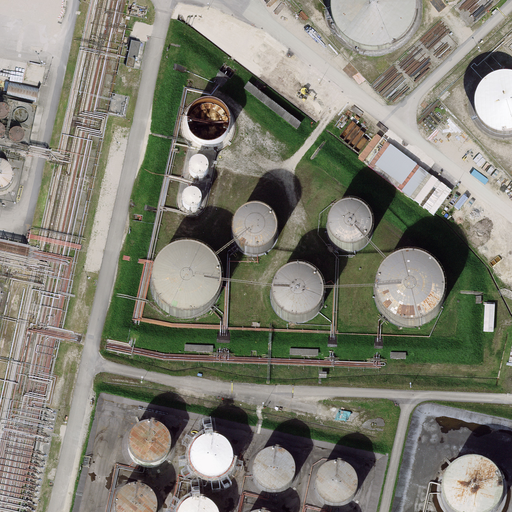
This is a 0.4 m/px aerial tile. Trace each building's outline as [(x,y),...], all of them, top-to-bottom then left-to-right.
[(377,45),(392,42),(405,34),(414,21),(417,6),(416,0),(338,0),(337,5),(340,20),(349,33),(362,42),(377,45)] [(490,127),(500,131),(511,129),(511,75),(506,74),(495,75),(485,80),(478,89),(475,99),(476,111),(481,120),(490,127)] [(14,120),(15,117),(15,115),(14,112),(12,110),(10,109),(7,109),(5,110),(3,112),(2,114),(1,117),(2,119),(4,121),(6,122),(9,122),(12,122),(14,120)] [(201,154),(209,153),(216,150),(221,144),(224,136),(224,129),(220,121),(214,116),(207,114),(199,114),(192,118),(186,124),(184,131),(184,139),(188,146),(194,151),(201,154)] [(0,138),(0,139),(3,140),(5,140),(8,139),(9,137),(10,135),(10,132),(9,130),(7,128),(5,127),(2,128),(0,128),(0,138)] [(30,142),(31,140),(30,137),(29,134),(27,132),(24,131),(22,132),(19,133),(17,135),(16,137),(16,140),(18,143),(20,145),(22,146),(25,145),(28,144),(30,142)] [(0,194),(1,194),(7,193),(11,189),(14,184),(15,178),(13,173),(9,168),(4,166),(0,165),(0,194)] [(362,255),(369,250),(374,243),(375,235),(373,226),(369,219),(361,215),(353,213),(345,215),(338,220),(333,227),(332,235),(333,243),(338,250),(345,255),(354,257),(362,255)] [(238,245),(241,253),(248,258),(256,260),(264,260),(271,256),(276,250),(279,242),(278,234),(274,226),(268,221),(260,219),(252,219),(245,223),(239,229),(237,237),(238,245)] [(214,299),(218,286),(217,273),(211,261),(201,252),(189,247),(175,248),(163,254),(154,264),(150,277),(151,290),(157,302),(167,311),(179,315),(193,315),(205,309),(214,299)] [(384,270),(382,283),(384,295),(392,306),(403,313),(416,315),(429,312),(440,305),(447,294),(449,281),(446,268),(438,257),(427,250),(414,248),(401,251),(391,259),(384,270)] [(320,315),(323,306),(323,296),(318,287),(311,281),(302,278),(292,279),(283,283),(277,290),(274,299),(275,309),(279,317),(286,324),(295,327),(305,326),(314,322),(320,315)] [(167,460),(171,453),(171,445),(169,437),(163,431),(156,428),(148,427),(141,430),(135,435),(132,442),(131,450),(134,458),(139,463),(146,467),(154,467),(161,465),(167,460)] [(231,474),(234,467),(235,459),(232,451),(227,445),(220,442),(212,441),(204,444),(198,449),(195,456),(195,464),(197,472),(202,477),(209,481),(217,481),(225,479),(231,474)] [(291,487),(294,480),(295,472),(292,465),(287,459),(280,455),(272,455),(265,458),(259,463),(255,470),(255,478),(257,485),(263,491),(270,494),(278,495),(285,492),(291,487)] [(455,511),(501,511),(502,511),(507,501),(508,490),(504,479),(496,470),(486,465),(474,465),(463,468),(455,476),(450,486),(449,498),(453,509),(455,511)] [(356,501),(360,494),(360,486),(358,478),(353,472),(345,469),(338,468),(330,471),(324,476),(321,483),(320,491),(323,499),(328,505),(335,508),(343,508),(351,506),(356,501)] [(157,511),(158,507),(155,500),(150,494),(143,491),(135,490),(127,493),(121,498),(118,505),(117,511),(157,511)]
